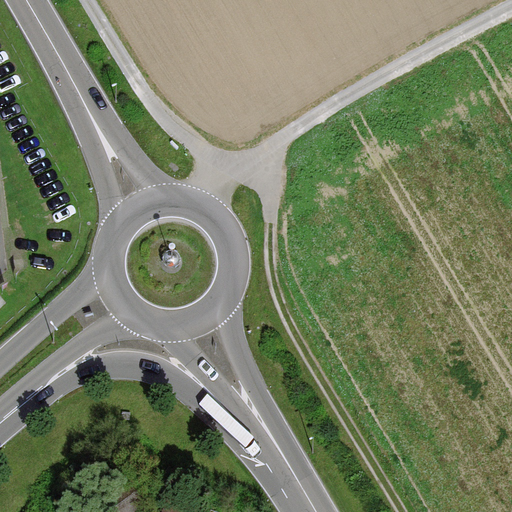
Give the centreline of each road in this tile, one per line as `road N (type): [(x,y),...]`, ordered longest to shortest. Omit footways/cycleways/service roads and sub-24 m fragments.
road 1 (track): [(403,511),(282,302),(268,191),(175,128),(89,0)]
road 2 (track): [(199,207),(228,174),(430,52)]
road 3 (primary): [(138,210),(25,0)]
road 4 (secondary): [(55,377),(125,365),(149,369),(270,440)]
road 5 (primary): [(226,295),(233,256),(216,220),(184,202),(138,210)]
road 6 (primary): [(162,327),(270,440)]
road 7 (primary): [(270,440),(226,295)]
road 8 (secondary): [(107,269),(0,363)]
